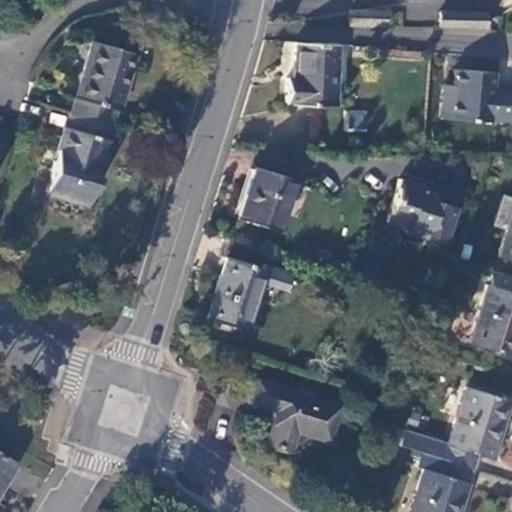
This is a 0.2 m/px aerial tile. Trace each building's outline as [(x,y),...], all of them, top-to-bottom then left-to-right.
[(385,11),(351,10),(349,10),(349,25),(385,26),(385,11)] [(438,26),(474,27),(475,12),(439,11),(438,26)] [(486,13),(475,12),(474,27),(485,28),(486,13)] [(90,41),(69,113),(109,125),(113,110),(116,110),(132,53),(90,41)] [(333,106),(335,43),(293,41),(292,79),(284,78),(283,102),(292,102),(291,104),(333,106)] [(493,72),(454,68),(452,85),(450,119),(489,122),(489,120),(511,121),(511,89),(492,88),(493,72)] [(452,85),(442,84),(439,118),(450,119),(452,85)] [(345,110),(345,130),(365,130),(365,110),(345,110)] [(63,127),(43,195),(85,207),(109,125),(69,113),(65,128),(63,127)] [(292,179),(254,166),(236,219),(275,231),(292,179)] [(415,184),(398,178),(384,222),(402,227),(404,228),(403,232),(427,239),(428,236),(446,241),(456,208),(439,203),(438,206),(431,204),(433,198),(429,191),(417,187),(418,185),(415,184)] [(511,197),(501,194),(491,226),(506,230),(511,209),(511,197)] [(511,209),(506,230),(497,258),(511,261),(511,209)] [(260,268),(225,256),(205,319),(241,330),(257,282),(285,291),(291,272),(262,262),(260,268)] [(511,276),(491,270),(487,284),(468,344),(511,357),(511,276)] [(336,406),(256,381),(250,402),(275,410),(265,443),(289,450),(295,431),(326,440),(336,406)] [(510,401),(465,386),(446,443),(402,429),(397,444),(441,459),(472,469),(477,454),(491,459),(510,401)] [(0,455),(0,484),(13,462),(0,455)] [(423,468),(408,511),(458,511),(468,483),(472,469),(441,459),(437,473),(423,468)]
